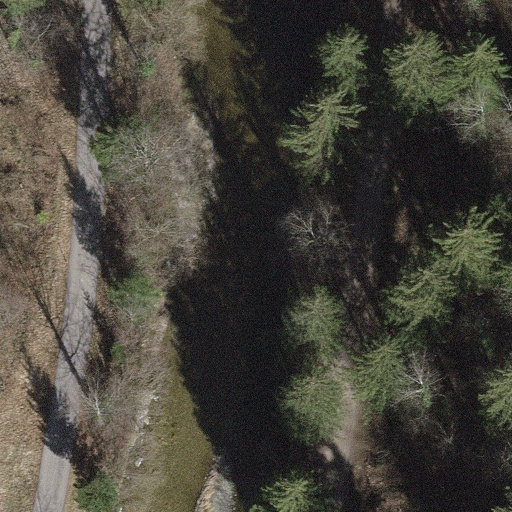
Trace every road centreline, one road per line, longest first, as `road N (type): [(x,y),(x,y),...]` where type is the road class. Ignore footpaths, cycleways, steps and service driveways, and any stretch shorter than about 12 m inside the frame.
road 1 (track): [(331,511),(408,0)]
road 2 (track): [(97,0),(88,231),(53,511)]
